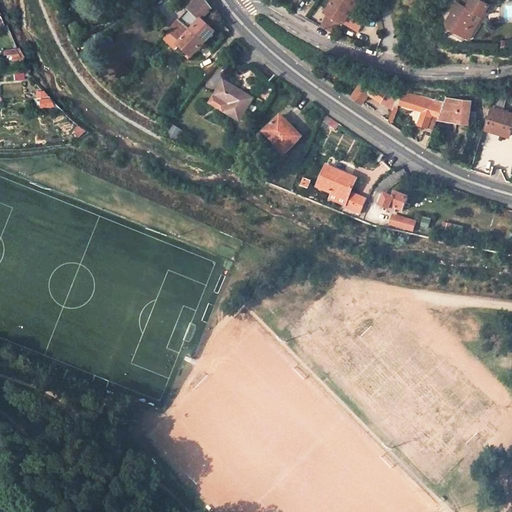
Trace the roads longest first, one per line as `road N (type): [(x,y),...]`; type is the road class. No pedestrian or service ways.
road 1 (secondary): [(511,193),(461,176),(357,115),(300,76),(226,1)]
road 2 (residential): [(251,0),(407,71),(511,70)]
